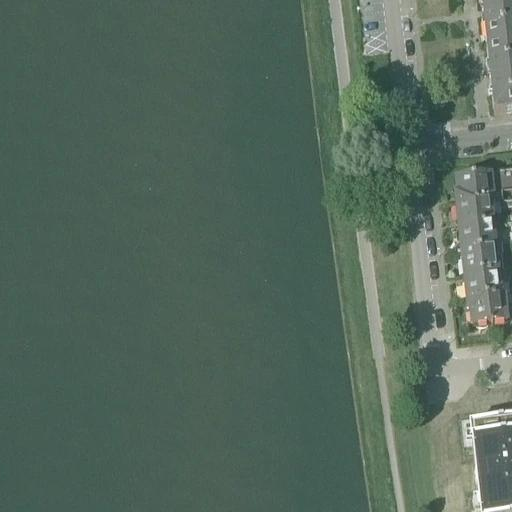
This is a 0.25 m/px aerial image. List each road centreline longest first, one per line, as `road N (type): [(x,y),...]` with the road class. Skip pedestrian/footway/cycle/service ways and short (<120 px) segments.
road 1 (residential): [(511,365),(435,374),(413,150)]
road 2 (residential): [(413,150),(397,0)]
